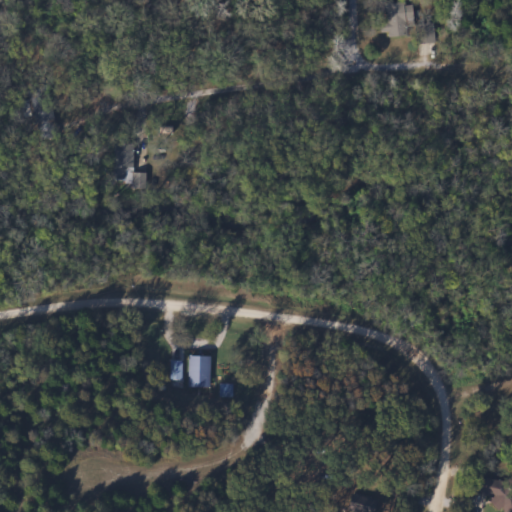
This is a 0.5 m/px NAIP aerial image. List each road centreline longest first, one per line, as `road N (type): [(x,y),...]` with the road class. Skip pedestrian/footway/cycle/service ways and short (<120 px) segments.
road 1 (residential): [(433,511),(447,416),(444,384),(421,351),(333,322),(201,306),(0,316)]
road 2 (residential): [(149,100),(354,61),(511,67)]
road 3 (residential): [(286,316),(249,444),(100,474)]
